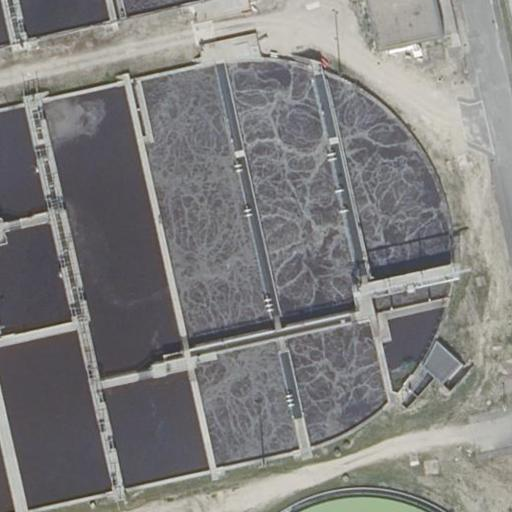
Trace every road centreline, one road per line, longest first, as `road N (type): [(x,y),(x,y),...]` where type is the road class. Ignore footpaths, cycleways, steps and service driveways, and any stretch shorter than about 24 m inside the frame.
road 1 (track): [(0,79),(203,29),(276,23),(457,118),(503,118)]
road 2 (track): [(470,432),(395,439),(166,511)]
